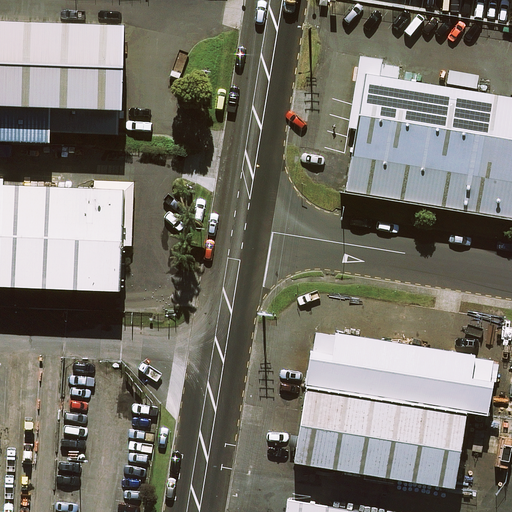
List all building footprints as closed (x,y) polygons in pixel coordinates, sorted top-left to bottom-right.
[(121,16),(0,14),(0,132),(46,133),(46,106),(120,107),(121,16)] [(511,87),(362,64),(343,180),(511,207),(511,87)] [(123,176),(0,173),(0,280),(121,282),(123,176)] [(317,320),(306,381),(464,408),(483,411),(493,350),(317,320)] [(510,329),(481,325),(479,337),(508,341),(510,329)] [(511,412),(511,359),(509,359),(500,417),(511,419),(511,412)] [(464,408),(306,381),(294,453),(451,480),(464,408)] [(507,450),(494,448),(491,475),(504,476),(507,450)] [(409,511),(289,491),(285,511),(409,511)]
